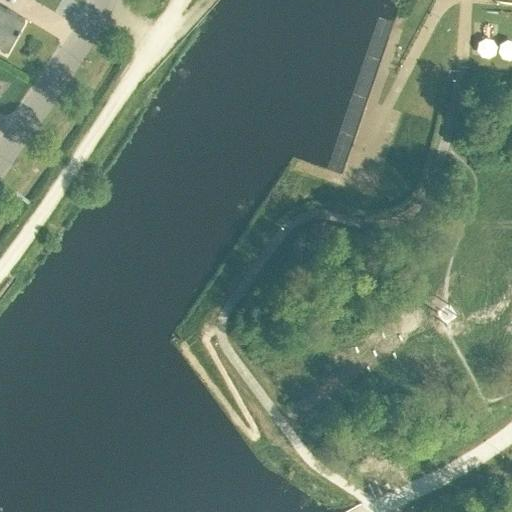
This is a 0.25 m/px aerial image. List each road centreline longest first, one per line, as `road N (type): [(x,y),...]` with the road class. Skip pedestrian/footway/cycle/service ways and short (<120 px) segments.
road 1 (track): [(0,264),(97,131),(176,0)]
road 2 (tertiary): [(0,157),(99,0)]
